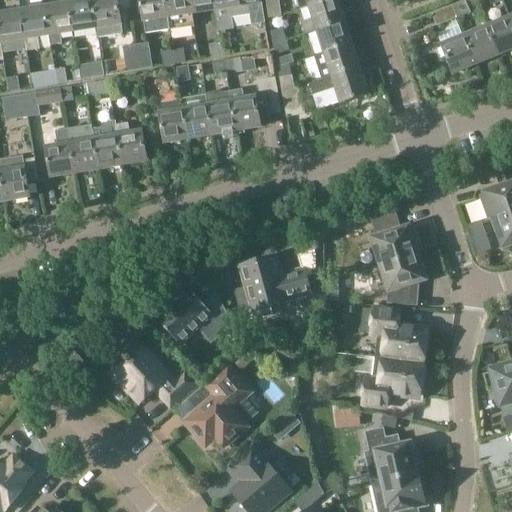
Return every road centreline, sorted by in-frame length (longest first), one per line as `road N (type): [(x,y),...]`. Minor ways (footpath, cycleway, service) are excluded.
road 1 (residential): [(0,262),(418,137)]
road 2 (residential): [(460,511),(460,369),(473,288)]
road 3 (residential): [(0,356),(83,426),(151,511)]
road 4 (residential): [(473,288),(418,137)]
